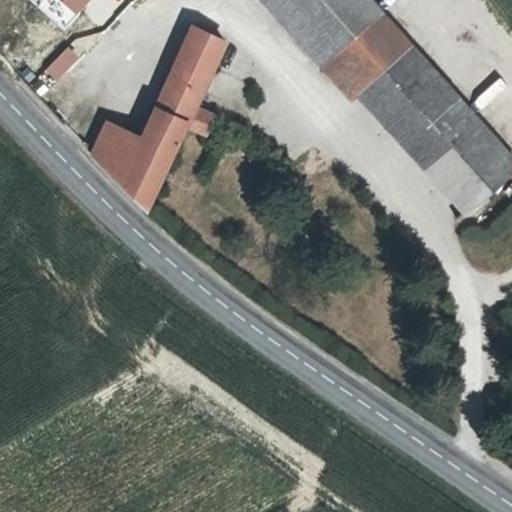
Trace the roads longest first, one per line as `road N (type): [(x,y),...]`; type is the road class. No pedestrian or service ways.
road 1 (tertiary): [(0,93),(195,283),(511,505)]
road 2 (unknown): [(457,468),(469,315),(444,246),(412,203),(205,0)]
